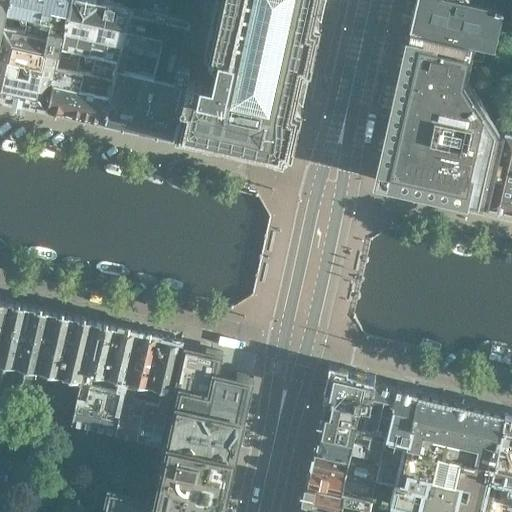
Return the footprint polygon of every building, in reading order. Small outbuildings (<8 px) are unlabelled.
[(0,0),(0,37),(8,0),(0,0)] [(104,117),(130,4),(113,0),(8,0),(0,37),(0,93),(46,104),(104,117)] [(292,151),(324,0),(214,0),(204,49),(205,49),(199,75),(187,72),(173,133),(252,150),(284,157),(292,151)] [(501,7),(481,2),(470,0),(415,0),(409,27),(467,41),(492,46),(501,7)] [(511,0),(481,0),(481,2),(501,7),(511,9),(511,0)] [(155,6),(151,8),(130,4),(104,117),(173,133),(187,72),(188,68),(177,66),(189,16),(170,12),(168,9),(169,6),(156,3),(155,6)] [(497,130),(461,76),(466,50),(465,50),(467,41),(409,27),(399,70),(376,173),(382,181),(487,204),(503,131),(497,130)] [(511,133),(503,131),(487,204),(492,205),(492,204),(505,207),(505,208),(510,209),(510,208),(511,208),(511,133)] [(279,244),(274,267),(290,270),(295,247),(279,244)] [(30,399),(51,308),(7,298),(0,328),(0,383),(5,361),(25,365),(18,396),(30,399)] [(59,373),(73,313),(51,308),(30,399),(42,402),(49,371),(59,373)] [(73,409),(94,318),(73,313),(59,373),(68,375),(61,407),(73,409)] [(115,431),(138,328),(94,318),(73,409),(71,421),(115,431)] [(146,394),(133,391),(136,379),(149,382),(160,333),(138,328),(115,431),(126,434),(122,455),(124,458),(131,460),(137,434),(146,394)] [(179,378),(187,340),(160,333),(149,382),(146,394),(137,434),(165,440),(167,432),(175,394),(179,378)] [(246,410),(254,371),(219,363),(222,348),(205,344),(187,340),(179,378),(175,394),(167,432),(165,440),(155,488),(110,478),(105,499),(102,511),(222,511),(223,510),(237,448),(246,410)] [(369,406),(375,382),(332,372),(327,396),(369,406)] [(441,511),(480,511),(503,411),(418,392),(417,391),(402,388),(395,386),(375,382),(369,406),(367,417),(365,424),(386,429),(382,447),(379,462),(376,475),(387,477),(382,499),(441,511)] [(367,417),(369,406),(327,396),(323,414),(360,422),(361,416),(367,417)] [(511,413),(504,411),(503,411),(480,511),(489,511),(498,472),(511,474),(511,478),(511,483),(511,482),(511,413)] [(382,447),(386,429),(365,424),(360,422),(323,414),(319,432),(382,447)] [(379,462),(382,447),(319,432),(315,448),(379,462)] [(376,475),(379,462),(315,448),(311,469),(374,483),(376,475)] [(370,499),(374,483),(311,469),(307,485),(370,499)] [(367,511),(370,499),(307,485),(303,501),(340,510),(342,501),(360,505),(358,511),(367,511)] [(339,511),(340,510),(303,501),(301,511),(339,511)]
